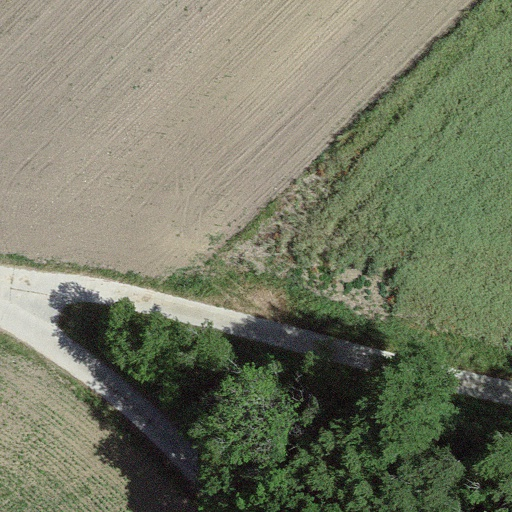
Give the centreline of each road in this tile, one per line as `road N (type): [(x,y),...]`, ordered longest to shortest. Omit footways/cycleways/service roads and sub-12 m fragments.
road 1 (track): [(511,395),(172,308),(0,282)]
road 2 (track): [(0,303),(186,459),(233,511)]
